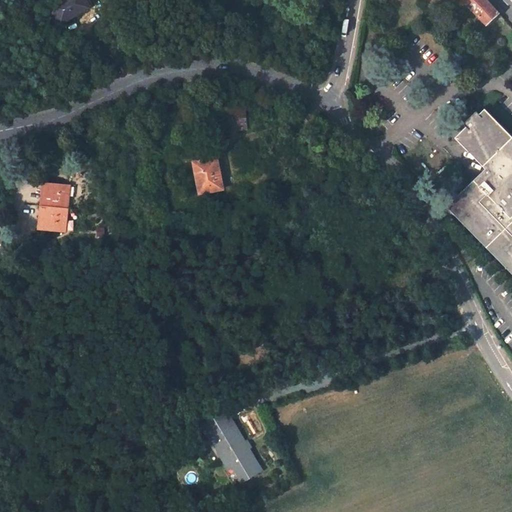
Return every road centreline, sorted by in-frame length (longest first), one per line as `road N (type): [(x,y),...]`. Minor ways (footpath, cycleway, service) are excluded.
road 1 (residential): [(511,383),(427,212),(326,99)]
road 2 (residential): [(326,99),(253,75),(173,71),(0,131)]
